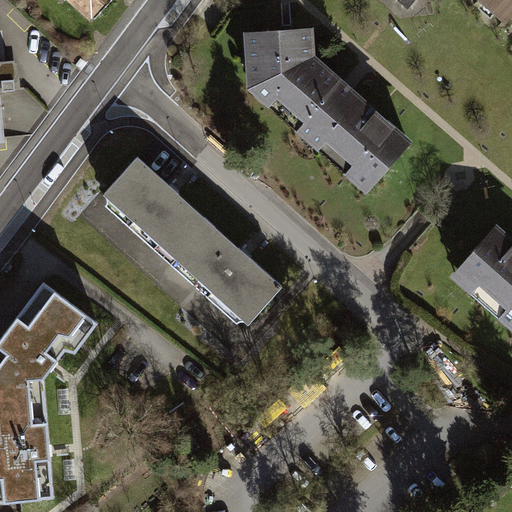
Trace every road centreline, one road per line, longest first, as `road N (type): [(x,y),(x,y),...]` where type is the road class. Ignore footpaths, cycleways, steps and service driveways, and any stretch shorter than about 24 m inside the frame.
road 1 (residential): [(115,67),(483,408)]
road 2 (residential): [(115,67),(0,222)]
